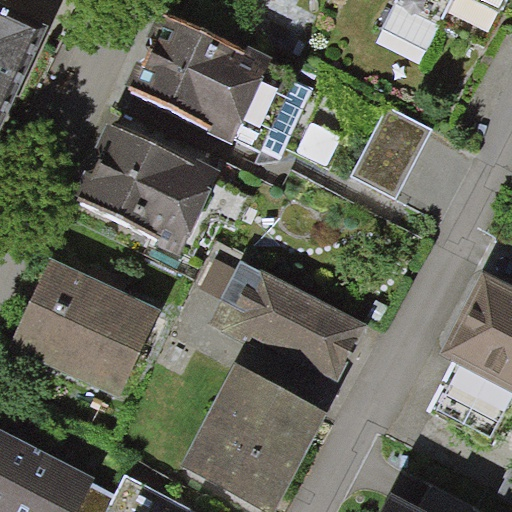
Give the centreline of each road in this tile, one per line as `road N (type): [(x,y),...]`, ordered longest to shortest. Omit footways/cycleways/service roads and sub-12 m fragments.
road 1 (residential): [(314,511),(511,127)]
road 2 (residential): [(0,271),(125,0)]
